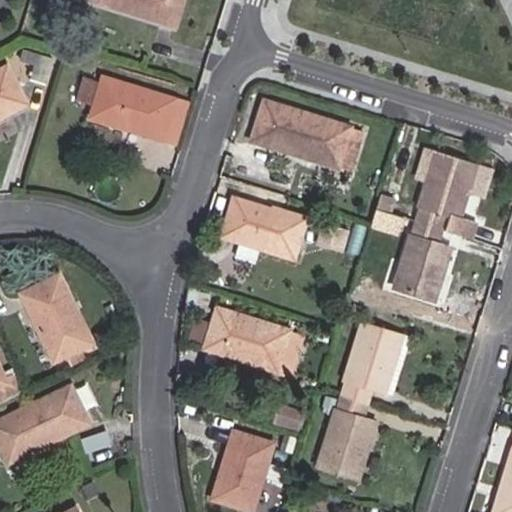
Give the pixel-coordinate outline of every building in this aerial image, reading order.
[(90,0),(175,26),(182,0),(90,0)] [(421,29),(328,0),(272,0),(262,33),(417,80),(424,57),(414,53),(421,29)] [(29,79),(46,85),(54,59),(23,48),(20,60),(33,64),(29,79)] [(0,117),(25,104),(5,68),(0,70),(0,117)] [(88,118),(161,141),(174,100),(102,77),(100,85),(80,80),(72,101),(92,107),(88,118)] [(352,170),(363,138),(349,134),(350,130),(351,128),(263,101),(251,141),(338,168),(338,166),(352,170)] [(459,217),(475,166),(439,155),(431,182),(426,181),(414,221),(443,230),(472,239),(477,222),(459,217)] [(221,235),(293,259),(306,219),(233,196),(221,235)] [(439,245),(443,230),(414,221),(413,225),(401,261),(406,262),(397,289),(434,301),(450,247),(439,245)] [(346,233),(323,226),(317,243),(340,251),(346,233)] [(81,348),(91,343),(57,276),(21,293),(54,361),(64,356),(70,368),(86,360),(81,348)] [(357,322),(361,307),(354,305),(349,320),(357,322)] [(276,368),(289,373),(301,335),(217,308),(204,348),(275,371),(276,368)] [(384,393),(394,363),(389,361),(398,334),(362,324),(340,394),(368,404),(372,389),(384,393)] [(327,343),(330,334),(318,331),(315,340),(327,343)] [(0,387),(0,399),(11,394),(7,385),(0,387)] [(0,419),(0,449),(7,463),(89,423),(70,386),(0,419)] [(366,452),(375,422),(363,419),(368,404),(340,394),(318,466),(353,478),(361,451),(366,452)] [(272,422),(298,430),(304,413),(278,405),(272,422)] [(284,468),(266,463),(273,444),(233,432),(211,499),(251,511),(262,478),(280,483),(284,468)] [(280,449),(291,452),(295,438),(284,436),(280,449)] [(92,456),(108,448),(103,437),(87,445),(92,456)] [(511,511),(511,454),(494,511),(511,511)] [(98,494),(92,482),(79,488),(85,500),(98,494)]
